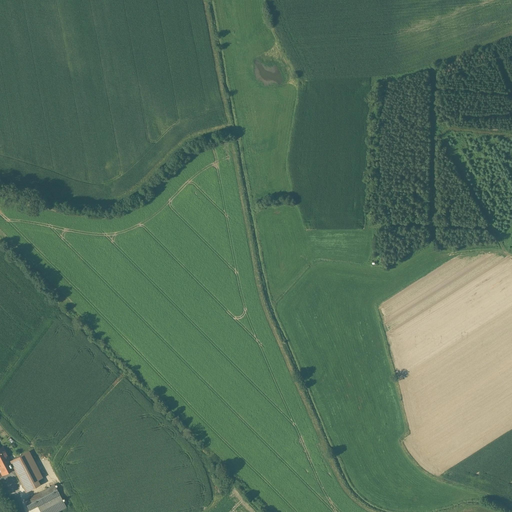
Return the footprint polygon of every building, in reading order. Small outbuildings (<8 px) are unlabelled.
[(0,471),(2,475),(14,469),(10,461),(3,447),(0,448),(0,471)] [(10,461),(14,469),(33,459),(29,451),(10,461)] [(33,459),(14,469),(26,492),(40,485),(38,480),(42,477),(33,459)] [(54,484),(24,500),(29,510),(37,506),(60,494),(54,484)] [(41,511),(63,501),(60,494),(37,506),(40,511),(41,511)] [(63,501),(41,511),(56,511),(66,507),(63,501)]
